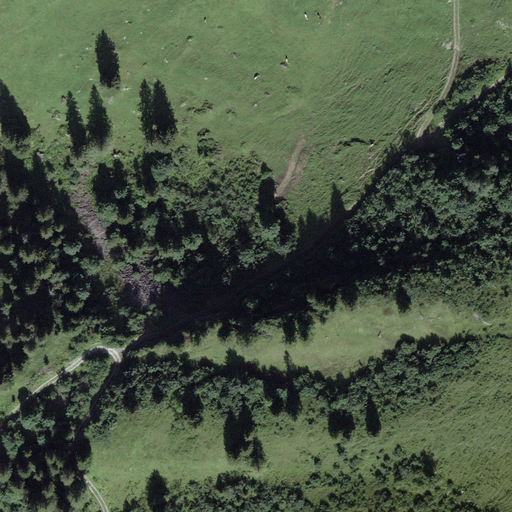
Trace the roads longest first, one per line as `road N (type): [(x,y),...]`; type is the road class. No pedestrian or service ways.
road 1 (track): [(511,72),(399,157),(303,253),(118,356)]
road 2 (track): [(105,511),(73,456),(118,374),(118,356)]
road 3 (track): [(415,144),(451,79),(455,0)]
road 4 (track): [(118,356),(100,347),(41,386),(0,428)]
